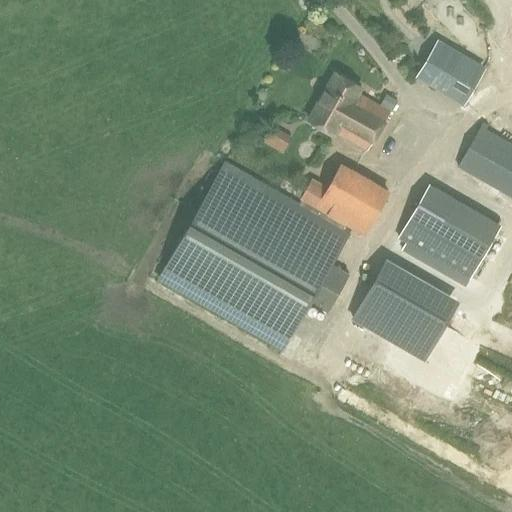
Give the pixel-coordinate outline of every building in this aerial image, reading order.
[(306,63),(333,36),(320,22),(308,34),(311,37),(295,52),(306,63)] [(465,103),(487,67),(440,39),(419,76),(465,103)] [(368,149),(390,111),(356,92),(360,85),(335,71),(308,118),(333,132),(334,130),(368,149)] [(277,104),(263,112),(269,122),(283,114),(277,104)] [(481,126),(458,166),(511,196),(511,143),(487,129),(489,125),(484,121),(481,126)] [(288,145),(292,129),(270,124),(266,139),(288,145)] [(298,203),(268,185),(226,161),(195,214),(158,278),(281,349),(308,302),(326,312),(347,274),(330,264),(351,227),(364,235),(389,192),(340,164),(326,188),(311,180),(298,203)] [(398,237),(423,251),(470,278),(498,230),(426,188),(398,237)] [(356,309),(426,350),(453,303),(383,263),(356,309)] [(502,331),(500,342),(511,344),(511,322),(486,317),(484,326),(502,331)]
